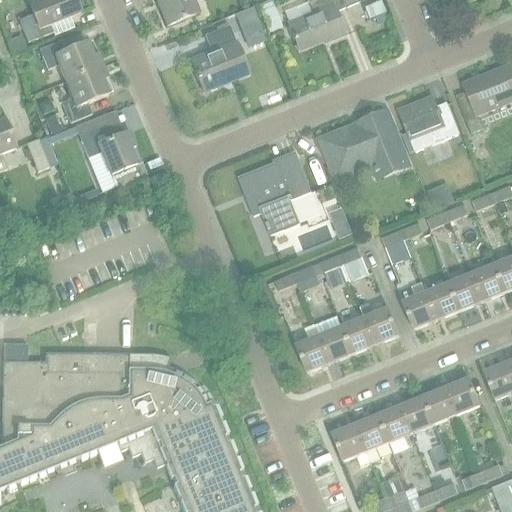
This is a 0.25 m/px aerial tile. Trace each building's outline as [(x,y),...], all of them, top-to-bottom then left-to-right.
[(32,16),(17,22),(26,44),(51,34),(48,27),(79,14),(73,0),(29,0),(26,1),(32,16)] [(154,0),(166,27),(197,14),(191,0),(154,0)] [(307,4),(284,13),(288,25),(287,25),(298,51),(328,39),(329,43),(344,37),(335,14),(336,13),(359,4),(356,0),(312,0),(306,2),(307,4)] [(365,14),(384,7),(380,0),(361,0),(360,1),(365,14)] [(272,9),(260,13),(268,33),(280,29),(272,9)] [(249,11),(236,16),(249,48),(262,42),(249,11)] [(384,15),(373,19),(377,28),(388,23),(384,15)] [(210,55),(191,63),(203,93),(247,76),(228,28),(203,38),(210,55)] [(20,36),(9,40),(14,52),(25,48),(20,36)] [(58,68),(65,84),(101,69),(96,57),(92,59),(86,45),(65,53),(61,43),(38,52),(47,72),(58,68)] [(456,98),(471,136),(483,131),(478,117),(511,103),(511,74),(509,68),(463,86),(466,94),(456,98)] [(106,81),(101,69),(65,84),(72,101),(60,105),(69,126),(91,117),(86,105),(107,97),(101,83),(106,81)] [(48,100),(37,104),(42,116),(53,111),(48,100)] [(412,107),(399,112),(407,134),(411,143),(415,153),(446,141),(458,136),(446,107),(437,110),(434,103),(413,111),(412,107)] [(56,116),(45,120),(51,136),(62,131),(56,116)] [(375,122),(323,142),(338,180),(354,174),(348,159),(368,151),(378,176),(405,166),(390,128),(379,132),(375,122)] [(3,123),(0,124),(0,174),(6,172),(0,158),(15,152),(3,123)] [(74,127),(46,139),(49,146),(77,134),(74,127)] [(105,133),(81,143),(88,160),(100,155),(110,178),(114,189),(144,176),(140,166),(141,165),(134,149),(128,134),(109,142),(105,133)] [(407,134),(401,136),(409,156),(415,153),(411,143),(407,134)] [(46,139),(37,143),(48,170),(57,166),(49,146),(46,139)] [(37,175),(48,170),(37,143),(25,148),(37,175)] [(274,165),(238,180),(253,218),(261,215),(270,238),(300,226),(295,214),(316,206),(311,195),(295,154),(273,163),(274,165)] [(495,206),(511,199),(511,195),(510,190),(491,197),(495,206)] [(68,193),(50,201),(54,211),(73,203),(68,193)] [(476,214),(495,206),(491,197),(472,205),(476,214)] [(504,204),(497,207),(501,215),(507,212),(504,204)] [(449,224),(468,217),(464,208),(446,215),(449,224)] [(449,224),(446,215),(426,223),(430,232),(449,224)] [(346,220),(333,225),(338,239),(352,234),(346,220)] [(404,242),(422,235),(418,226),(400,233),(404,242)] [(404,242),(400,233),(380,241),(384,250),(404,242)] [(357,250),(338,257),(342,267),(360,260),(357,250)] [(342,267),(338,257),(318,265),(322,275),(342,267)] [(511,291),(511,259),(493,267),(505,295),(511,291)] [(505,295),(493,267),(471,277),(482,304),(505,295)] [(311,268),(293,275),(297,285),(315,278),(311,268)] [(297,285),(293,275),(273,283),(277,293),(297,285)] [(482,304),(471,277),(448,286),(459,313),(482,304)] [(459,313),(448,286),(425,295),(437,323),(459,313)] [(437,323),(425,295),(402,305),(413,332),(437,323)] [(387,311),(364,320),(375,347),(398,338),(387,311)] [(375,347),(364,320),(341,329),(352,357),(375,347)] [(352,357),(341,329),(319,339),(330,366),(352,357)] [(330,366),(319,339),(295,348),(306,375),(330,366)] [(26,365),(26,346),(2,346),(2,364),(1,448),(0,448),(0,491),(115,445),(118,454),(127,450),(131,459),(140,456),(143,465),(152,461),(156,470),(165,466),(170,480),(172,479),(175,486),(173,487),(183,511),(252,511),(251,509),(253,509),(242,480),(240,480),(237,474),(239,473),(227,444),(225,445),(223,438),(224,437),(213,409),(211,409),(208,402),(200,391),(191,381),(179,374),(173,371),(167,369),(163,368),(166,360),(170,361),(170,360),(161,358),(151,357),(132,356),(44,356),(44,365),(36,365),(26,365)] [(511,395),(511,378),(507,366),(483,376),(494,403),(511,395)] [(469,381),(445,391),(456,418),(480,408),(469,381)] [(456,418),(445,391),(423,400),(434,427),(456,418)] [(434,427),(423,400),(400,409),(411,436),(434,427)] [(411,436),(400,409),(378,418),(389,445),(411,436)] [(389,445),(378,418),(355,427),(366,454),(389,445)] [(366,454),(355,427),(331,437),(342,464),(366,454)] [(483,484),(503,477),(499,467),(479,475),(483,484)] [(483,484),(479,475),(461,482),(465,491),(483,484)] [(443,479),(431,484),(434,493),(447,488),(443,479)] [(438,503),(457,495),(453,485),(447,488),(434,493),(438,503)] [(511,511),(511,490),(495,497),(500,511),(511,511)] [(411,511),(404,493),(385,501),(389,511),(411,511)] [(420,510),(438,503),(434,493),(416,500),(420,510)] [(389,511),(385,501),(367,508),(368,511),(389,511)]
